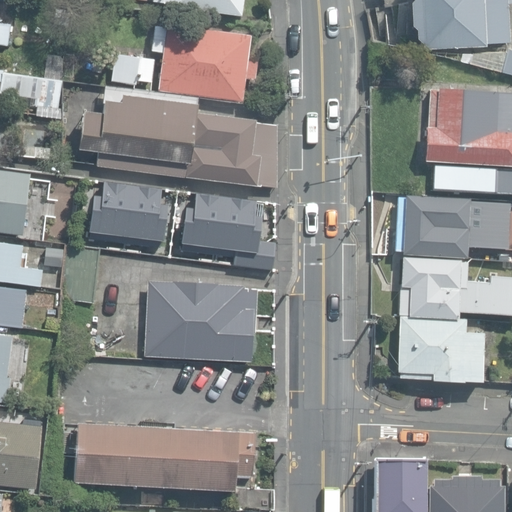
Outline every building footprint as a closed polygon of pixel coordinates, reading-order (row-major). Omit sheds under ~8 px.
[(247,0),(152,0),(152,3),(245,18),(247,0)] [(413,0),(416,33),(426,33),(428,50),(510,44),(506,0),(413,0)] [(0,49),(6,50),(11,14),(0,13),(0,49)] [(253,35),(165,25),(161,90),(247,101),(253,35)] [(511,49),(507,49),(502,72),(511,74),(511,49)] [(149,84),(152,57),(107,53),(105,81),(149,84)] [(58,126),(64,81),(0,73),(0,96),(33,101),(31,122),(58,126)] [(102,111),(80,109),(77,148),(98,151),(97,165),(274,184),(277,123),(198,114),(201,99),(104,84),(102,111)] [(511,93),(427,90),(424,162),(432,163),(430,188),(511,191),(511,93)] [(0,233),(18,236),(26,173),(0,169),(0,233)] [(169,191),(99,184),(93,245),(163,252),(169,191)] [(261,201),(191,194),(185,255),(255,262),(261,201)] [(469,200),(399,196),(396,251),(466,255),(469,200)] [(24,241),(0,238),(0,280),(37,285),(38,270),(21,268),(24,241)] [(98,249),(67,244),(61,298),(92,301),(98,249)] [(510,247),(482,245),(482,260),(510,262),(510,247)] [(466,261),(402,257),(399,313),(458,317),(458,313),(511,316),(511,276),(485,275),(485,280),(464,279),(466,261)] [(259,289),(150,282),(146,357),(255,362),(259,289)] [(25,289),(0,285),(0,328),(20,331),(25,289)] [(481,324),(399,319),(395,376),(478,381),(481,324)] [(0,403),(5,404),(13,333),(0,331),(0,403)] [(133,336),(75,334),(74,356),(132,358),(133,336)] [(40,424),(0,420),(0,483),(34,487),(40,424)] [(257,432),(77,422),(72,481),(256,490),(257,432)] [(422,511),(424,456),(373,455),(373,511),(422,511)] [(448,478),(425,480),(425,511),(501,511),(501,480),(481,475),(452,475),(448,478)]
